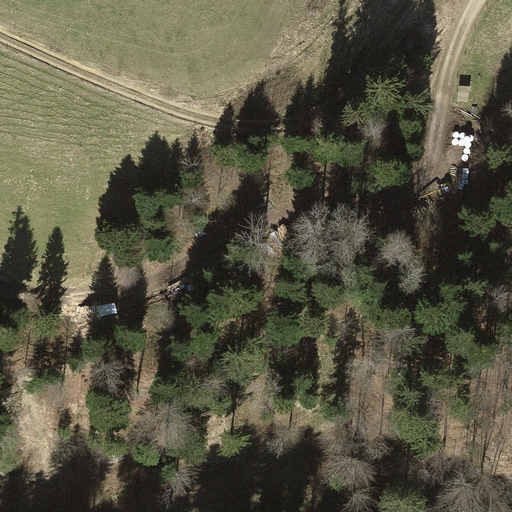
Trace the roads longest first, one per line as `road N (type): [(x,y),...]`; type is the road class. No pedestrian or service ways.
road 1 (track): [(477,0),(456,49),(432,166),(404,190),(276,207),(145,285),(88,300),(0,290)]
road 2 (track): [(0,39),(161,109),(286,132),(345,114),(421,0)]
